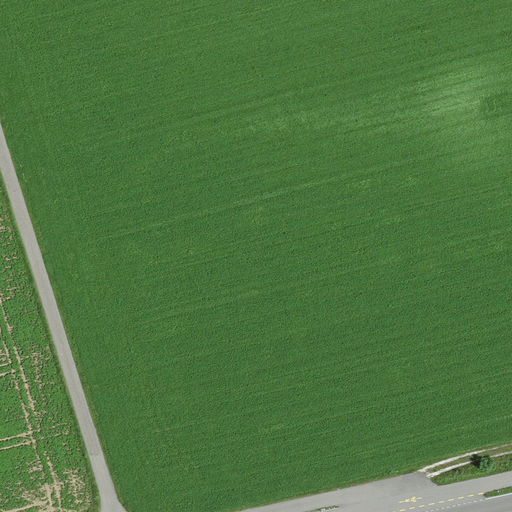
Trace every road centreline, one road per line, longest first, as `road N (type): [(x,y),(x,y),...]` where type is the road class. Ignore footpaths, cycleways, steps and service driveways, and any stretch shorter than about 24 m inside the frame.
road 1 (track): [(0,143),(112,511)]
road 2 (track): [(262,511),(407,482),(424,511)]
